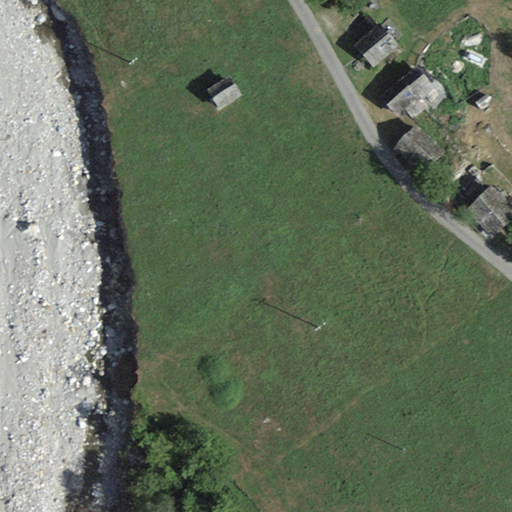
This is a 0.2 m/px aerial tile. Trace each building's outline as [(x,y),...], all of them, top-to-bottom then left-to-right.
[(378,30),(357,49),(373,67),(394,49),(378,30)] [(416,72),(382,99),(397,117),(431,90),(416,72)] [(227,80),(209,93),(220,109),(238,96),(227,80)] [(440,155),(415,129),(395,149),(420,174),(440,155)] [(511,217),(511,210),(492,190),(468,213),(492,237),(511,217)]
